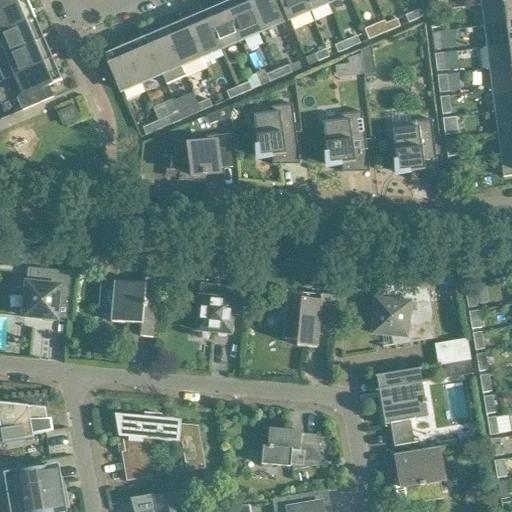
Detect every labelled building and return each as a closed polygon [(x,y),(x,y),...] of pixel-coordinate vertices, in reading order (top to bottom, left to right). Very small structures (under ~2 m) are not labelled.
[(0,0),(0,12),(27,0),(0,0)] [(0,35),(36,20),(27,0),(0,12),(0,35)] [(262,32),(248,0),(234,0),(226,4),(242,40),(262,32)] [(282,23),(271,0),(248,0),(262,32),(282,23)] [(309,12),(303,0),(279,0),(289,21),(309,12)] [(329,3),(327,0),(303,0),(309,12),(329,3)] [(438,7),(437,0),(427,0),(429,8),(438,7)] [(511,0),(484,4),(487,26),(511,22),(511,0)] [(242,40),(226,4),(206,12),(221,49),(242,40)] [(221,49),(206,12),(186,21),(201,58),(221,49)] [(420,19),(417,12),(406,16),(410,24),(420,19)] [(441,29),(438,12),(429,13),(432,30),(441,29)] [(44,40),(36,20),(0,35),(0,38),(7,56),(44,40)] [(397,20),(386,24),(389,32),(400,28),(397,20)] [(186,21),(166,30),(186,77),(206,69),(201,58),(186,21)] [(389,32),(386,24),(386,25),(384,22),(364,30),(369,41),(389,32)] [(511,22),(487,26),(490,48),(511,44),(511,22)] [(166,30),(145,38),(161,75),(166,86),(186,77),(166,30)] [(443,50),(441,33),(432,34),(434,51),(443,50)] [(360,45),(357,37),(346,42),(349,49),(360,45)] [(161,75),(145,38),(125,47),(141,84),(161,75)] [(44,40),(7,56),(0,59),(0,70),(4,80),(16,75),(16,76),(53,60),(44,40)] [(349,49),(346,42),(335,46),(338,54),(349,49)] [(511,44),(490,48),(493,69),(511,66),(511,44)] [(375,74),(371,46),(360,51),(363,75),(375,74)] [(141,84),(125,47),(105,55),(121,92),(141,84)] [(329,58),(326,50),(315,55),(318,63),(329,58)] [(446,72),(444,55),(435,56),(437,73),(446,72)] [(62,81),(53,60),(16,76),(24,96),(17,99),(23,111),(54,98),(49,86),(62,81)] [(292,74),(289,66),(278,71),(282,78),(292,74)] [(511,66),(493,69),(495,91),(511,88),(511,66)] [(261,87),(282,78),(278,71),(258,79),(261,87)] [(449,93),(447,76),(437,77),(440,94),(449,93)] [(241,95),(261,87),(258,79),(238,88),(241,95)] [(230,100),(241,95),(238,88),(227,93),(230,100)] [(511,88),(495,91),(498,113),(511,111),(511,88)] [(451,114),(449,97),(440,98),(442,115),(451,114)] [(213,108),(210,100),(198,105),(201,113),(213,108)] [(201,113),(198,105),(187,110),(190,117),(201,113)] [(292,141),(292,133),(296,133),(292,105),(272,108),(272,114),(254,116),(259,159),(272,158),(272,166),(300,165),(297,141),(292,141)] [(78,119),(74,108),(59,114),(64,125),(78,119)] [(511,111),(498,113),(501,135),(511,133),(511,111)] [(362,149),(362,141),(366,140),(362,113),(341,115),(341,121),(323,124),(329,167),(342,165),(342,173),(370,173),(367,148),(362,149)] [(173,124),(170,117),(158,122),(161,130),(173,124)] [(458,135),(456,118),(443,120),(445,137),(458,135)] [(435,148),(432,120),(411,123),(411,129),(393,131),(398,175),(411,173),(411,181),(439,181),(436,156),(431,157),(431,149),(435,148)] [(161,130),(158,122),(143,129),(146,136),(161,130)] [(511,133),(501,135),(504,156),(511,155),(511,133)] [(205,184),(206,171),(233,168),(229,135),(206,138),(207,143),(189,146),(189,153),(172,151),(171,161),(167,160),(165,178),(179,180),(179,181),(205,184)] [(457,157),(455,140),(446,141),(448,158),(457,157)] [(460,178),(457,161),(448,162),(450,180),(460,178)] [(76,261),(75,274),(85,275),(90,271),(90,262),(76,261)] [(200,298),(197,332),(231,335),(232,315),(246,317),(248,289),(250,268),(241,268),(239,288),(217,286),(201,285),(200,298)] [(69,320),(71,302),(73,273),(28,269),(24,317),(57,320),(57,319),(69,320)] [(346,297),(348,278),(338,277),(337,296),(346,297)] [(156,338),(161,281),(145,280),(145,286),(114,283),(114,287),(100,286),(98,309),(112,310),(111,323),(141,325),(140,337),(156,338)] [(477,307),(474,291),(465,292),(468,309),(477,307)] [(332,338),(336,297),(321,296),(320,302),(303,300),(303,294),(289,293),(284,340),(297,341),(297,347),(316,349),(318,336),(332,338)] [(435,339),(434,339),(429,308),(409,305),(410,304),(376,300),(373,334),(393,337),(395,346),(435,340),(435,339)] [(481,329),(478,312),(469,313),(472,330),(481,329)] [(485,350),(482,333),(473,334),(475,351),(485,350)] [(471,361),(467,340),(435,345),(438,366),(445,365),(471,361)] [(488,371),(485,354),(476,356),(479,373),(488,371)] [(473,375),(471,361),(445,365),(447,379),(473,375)] [(427,405),(426,400),(425,400),(422,385),(425,384),(425,383),(413,385),(411,373),(412,373),(412,371),(382,376),(382,378),(383,378),(385,390),(376,392),(376,393),(379,392),(385,428),(387,428),(386,426),(391,425),(395,447),(414,443),(411,422),(428,419),(426,405),(427,405)] [(492,393),(489,376),(480,377),(483,394),(492,393)] [(495,414),(492,397),(483,398),(486,415),(495,414)] [(0,441),(49,433),(45,410),(0,405),(0,441)] [(158,454),(159,438),(182,440),(187,471),(185,471),(185,473),(205,469),(198,427),(175,425),(175,421),(161,420),(162,415),(144,414),(144,419),(140,419),(140,418),(115,416),(119,438),(123,438),(125,453),(121,453),(126,482),(160,477),(159,476),(156,476),(155,472),(156,472),(153,454),(158,454)] [(499,435),(496,418),(487,419),(490,436),(499,435)] [(323,466),(318,436),(302,435),(302,433),(269,430),(268,448),(263,447),(261,465),(292,468),(293,471),(323,466)] [(503,456),(500,439),(491,441),(493,458),(503,456)] [(444,482),(439,449),(444,448),(443,447),(390,456),(390,458),(395,457),(397,469),(392,470),(399,508),(443,500),(440,482),(444,482)] [(506,478),(503,461),(494,462),(497,479),(506,478)] [(68,506),(66,492),(63,484),(61,480),(57,481),(55,468),(40,471),(38,463),(0,469),(0,491),(1,496),(2,499),(3,502),(5,506),(7,511),(60,511),(63,511),(62,508),(68,506)] [(510,499),(507,482),(498,483),(501,500),(510,499)] [(188,511),(185,491),(146,498),(130,500),(130,506),(131,511),(188,511)] [(321,511),(321,509),(330,508),(327,493),(331,492),(331,491),(273,500),(275,511),(321,511)] [(511,511),(510,503),(501,505),(502,511),(511,511)]
